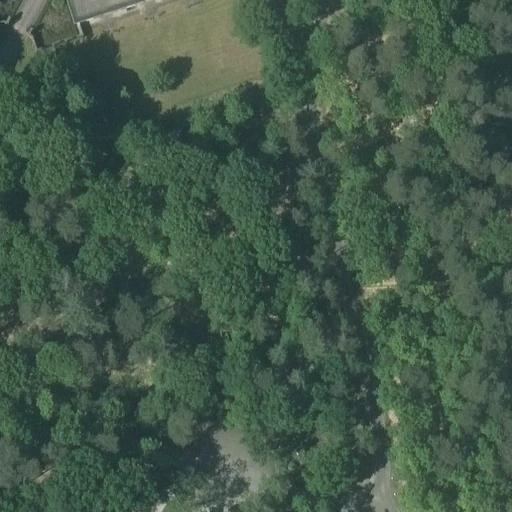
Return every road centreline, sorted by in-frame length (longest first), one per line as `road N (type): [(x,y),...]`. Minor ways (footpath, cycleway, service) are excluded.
road 1 (unclassified): [(278,0),(309,32),(302,75),(308,167),(358,324),(382,468),(373,511)]
road 2 (unclassified): [(0,159),(176,315),(225,400),(223,460)]
road 3 (unclassified): [(0,440),(223,460)]
road 4 (unclassified): [(223,460),(348,511)]
